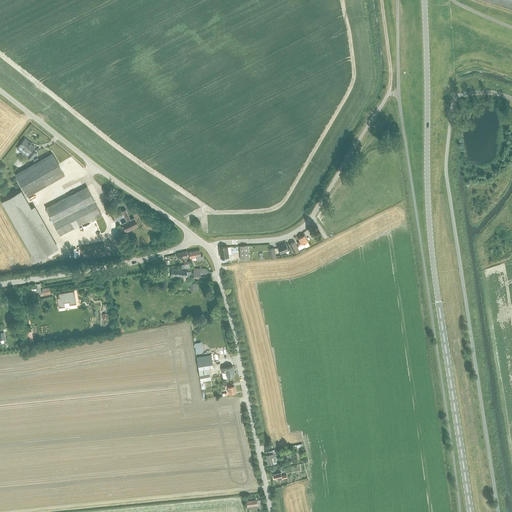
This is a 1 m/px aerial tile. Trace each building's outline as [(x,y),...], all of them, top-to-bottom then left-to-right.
[(25,138),(19,146),(30,154),(28,157),(31,160),(36,153),(32,150),(35,147),(29,143),(29,142),(25,138)] [(36,163),(16,174),(19,179),(16,180),(18,184),(21,182),(28,196),(65,175),(52,154),(39,161),(36,163)] [(87,187),(46,208),(60,235),(101,214),(87,187)] [(21,190),(2,201),(36,261),(56,251),(21,190)] [(122,211),(127,221),(123,223),(126,232),(138,226),(134,218),(131,219),(126,209),(122,211)] [(78,227),(80,233),(87,231),(89,236),(99,232),(95,221),(78,227)] [(300,242),(297,243),(299,247),(304,244),(305,247),(309,245),(308,242),(304,235),(298,238),(300,242)] [(294,253),(299,250),(295,242),(289,244),(294,253)] [(278,247),(280,253),(288,250),(286,244),(278,247)] [(249,260),(247,246),(239,247),(240,261),(249,260)] [(227,247),(219,248),(220,258),(228,257),(228,255),(231,254),(230,247),(227,247)] [(203,256),(201,256),(200,251),(189,252),(190,258),(196,257),(197,261),(204,260),(203,256)] [(190,275),(190,272),(187,272),(176,272),(176,270),(171,270),(171,278),(176,279),(176,277),(189,277),(189,275),(190,275)] [(69,305),(76,304),(74,291),(68,292),(68,293),(59,294),(60,299),(61,298),(61,300),(58,300),(59,308),(65,307),(64,303),(69,302),(69,305)] [(204,360),(198,361),(199,369),(198,369),(200,378),(200,381),(202,389),(204,389),(203,381),(210,380),(210,377),(208,368),(214,367),(212,359),(212,355),(203,356),(204,360)] [(232,366),(221,368),(222,372),(223,379),(228,378),(228,377),(234,375),(232,366)] [(229,394),(235,393),(234,384),(225,385),(225,388),(227,388),(229,394)] [(272,450),(265,452),(268,464),(273,463),(273,464),(277,463),(276,459),(275,454),(273,454),(272,450)]
